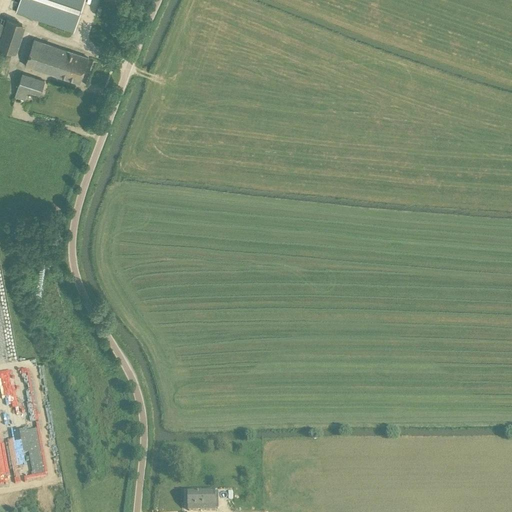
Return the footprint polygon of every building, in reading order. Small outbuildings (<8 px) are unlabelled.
[(13,0),(13,1),(19,3),(16,12),(74,31),(84,0),(13,0)] [(26,25),(0,16),(0,48),(16,54),(26,25)] [(26,65),(71,80),(80,83),(88,57),(34,39),(26,65)] [(23,74),(20,80),(15,97),(24,100),(27,91),(39,95),(44,81),(23,74)] [(5,369),(5,381),(31,381),(30,369),(5,369)] [(12,405),(16,427),(29,425),(24,399),(12,401),(13,405),(12,405)] [(23,480),(46,475),(42,453),(35,454),(32,436),(12,439),(13,440),(15,439),(23,480)] [(188,511),(214,511),(215,511),(218,511),(218,492),(215,492),(215,491),(189,492),(188,511)]
